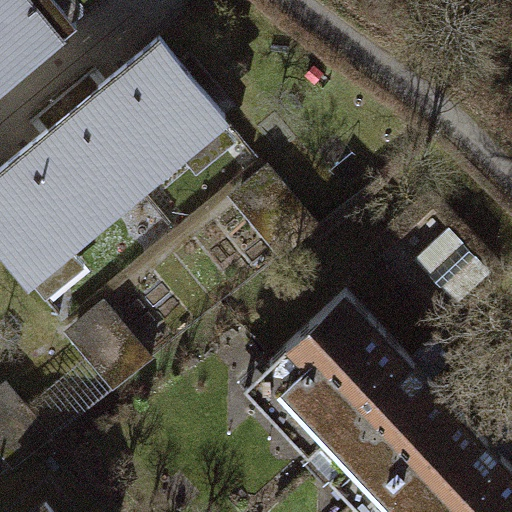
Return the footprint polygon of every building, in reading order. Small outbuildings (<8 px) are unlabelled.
[(38,0),(0,0),(0,81),(63,29),(38,0)] [(217,123),(138,35),(0,158),(0,249),(33,287),(217,123)] [(233,193),(282,253),(323,220),(273,159),(233,193)] [(345,280),(245,374),(375,511),(511,511),(511,456),(494,437),(419,359),(345,280)] [(116,389),(157,358),(111,297),(70,328),(116,389)] [(11,380),(0,387),(0,445),(15,466),(54,438),(11,380)] [(66,511),(51,492),(25,511),(66,511)]
